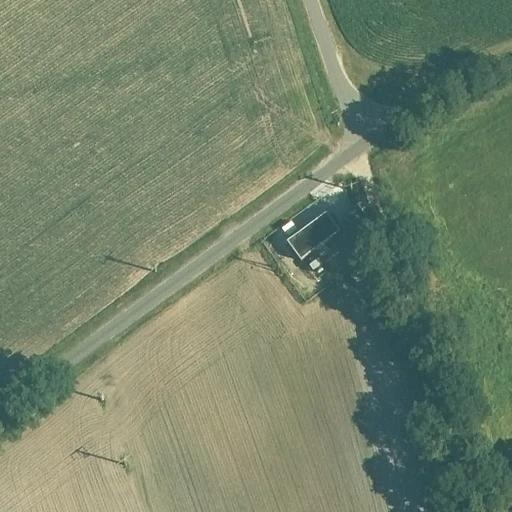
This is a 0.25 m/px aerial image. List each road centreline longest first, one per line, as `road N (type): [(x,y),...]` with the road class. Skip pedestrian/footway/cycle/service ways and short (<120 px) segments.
road 1 (residential): [(0,413),(354,154)]
road 2 (track): [(354,154),(379,254),(480,511)]
road 3 (residential): [(354,154),(477,72),(511,61)]
road 4 (unclassified): [(306,0),(354,154)]
